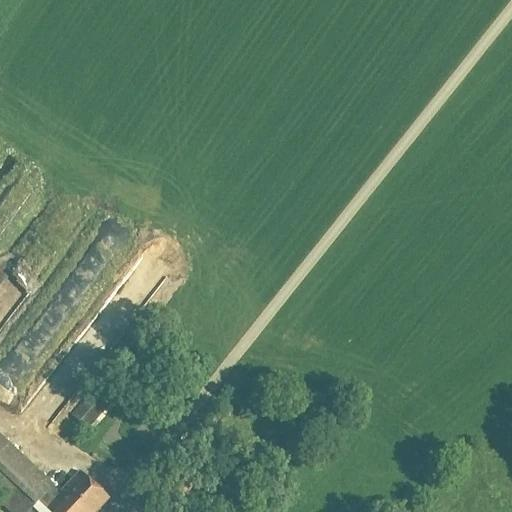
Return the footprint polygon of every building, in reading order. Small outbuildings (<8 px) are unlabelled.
[(106,251),(91,274),(102,282),(117,258),(106,251)] [(37,335),(0,378),(0,388),(10,397),(52,348),(37,335)] [(91,398),(80,417),(100,427),(110,409),(91,398)] [(136,456),(149,442),(125,421),(106,443),(104,441),(90,457),(118,482),(138,458),(136,456)] [(99,511),(110,501),(81,474),(61,495),(0,437),(0,503),(9,511),(99,511)] [(194,485),(179,473),(161,494),(176,507),(194,485)]
